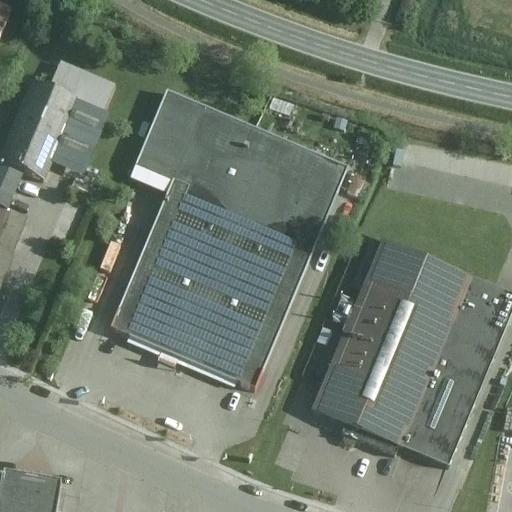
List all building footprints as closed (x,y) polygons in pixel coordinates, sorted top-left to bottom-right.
[(0,44),(8,25),(0,22),(0,44)] [(49,95),(33,89),(3,166),(44,182),(51,168),(84,181),(118,92),(62,68),(49,95)] [(257,395),(348,175),(169,100),(137,172),(174,190),(110,335),(257,395)] [(0,295),(32,225),(0,210),(0,295)] [(328,389),(314,423),(349,437),(346,444),(401,467),(404,460),(452,480),(511,335),(511,304),(489,295),(385,252),(383,255),(376,252),(358,296),(365,299),(348,340),(344,338),(342,341),(340,340),(321,386),(328,389)] [(0,511),(55,511),(61,485),(3,473),(0,487),(0,511)]
